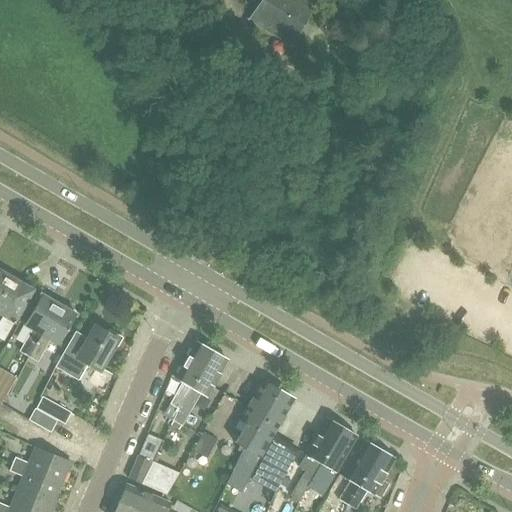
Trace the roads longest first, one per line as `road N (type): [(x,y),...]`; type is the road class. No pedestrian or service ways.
road 1 (primary): [(511,450),(193,268)]
road 2 (primary): [(179,294),(445,447)]
road 3 (unclassified): [(87,511),(179,294)]
road 4 (primary): [(193,268),(0,155)]
road 5 (primary): [(0,191),(179,294)]
